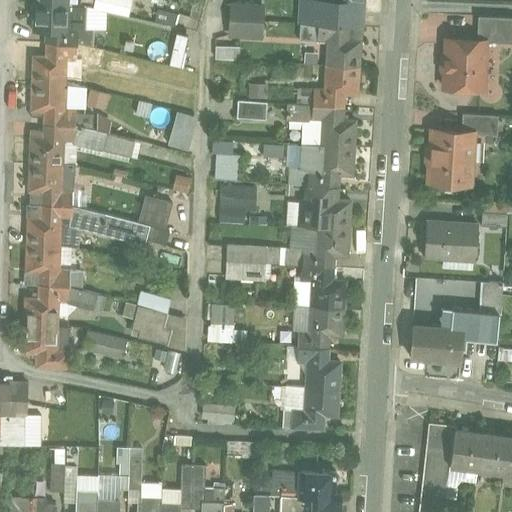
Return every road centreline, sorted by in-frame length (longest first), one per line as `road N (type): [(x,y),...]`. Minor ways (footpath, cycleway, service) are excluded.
road 1 (residential): [(396,3),(375,377)]
road 2 (residential): [(0,360),(188,403)]
road 3 (residential): [(375,377),(511,397)]
road 4 (residential): [(375,377),(367,511)]
